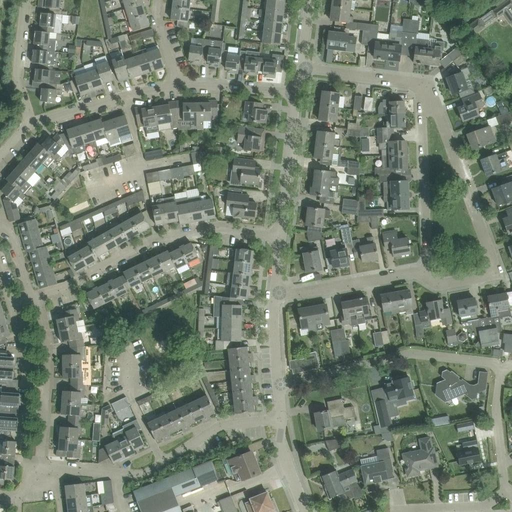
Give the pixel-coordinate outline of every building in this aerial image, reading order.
[(49,8),(49,14),(67,16),(68,12),(62,12),(62,10),(60,9),(60,0),(38,0),(38,7),(49,8)] [(123,0),(126,8),(143,3),(141,0),(123,0)] [(173,0),(173,8),(189,9),(190,0),(173,0)] [(272,0),(267,0),(267,10),(283,12),(285,2),(272,0)] [(333,0),(333,7),(349,9),(350,9),(354,9),(355,0),(333,0)] [(511,3),(510,0),(493,12),(497,18),(503,13),(511,25),(511,3)] [(126,8),(130,20),(145,15),(143,8),(144,8),(143,3),(126,8)] [(349,16),(349,9),(333,7),(331,21),(353,23),(354,17),(349,16)] [(189,9),(173,8),(172,20),(188,22),(189,9)] [(267,10),(265,21),(282,23),(283,12),(267,10)] [(44,32),(57,33),(61,34),(63,15),(67,16),(49,14),(41,13),(40,26),(44,27),(44,32)] [(149,27),(145,15),(130,20),(134,32),(149,27)] [(464,29),(471,38),(485,28),(478,18),(464,29)] [(402,32),(410,33),(411,20),(404,19),(402,32)] [(411,20),(410,33),(418,34),(419,21),(411,20)] [(265,21),(264,32),(281,34),(282,23),(265,21)] [(357,30),(363,31),(370,32),(371,25),(358,23),(357,30)] [(371,25),(370,32),(368,45),(375,45),(374,59),(387,60),(389,35),(377,33),(378,26),(371,25)] [(141,33),(142,38),(143,40),(155,37),(152,29),(141,33)] [(38,45),(38,50),(55,52),(57,33),(44,32),(35,31),(34,45),(38,45)] [(368,45),(370,32),(363,31),(361,44),(368,45)] [(264,32),(263,44),(279,46),(281,34),(264,32)] [(130,41),(142,38),(141,33),(129,37),(130,41)] [(348,35),(339,34),(330,33),(328,48),(355,52),(357,37),(347,36),(348,35)] [(390,33),(389,35),(387,60),(400,61),(401,46),(402,37),(397,37),(397,34),(390,33)] [(124,35),(117,37),(118,42),(119,42),(122,49),(128,47),(124,35)] [(107,46),(118,42),(117,37),(112,39),(110,40),(110,39),(108,40),(106,40),(107,46)] [(201,65),(202,58),(203,46),(203,45),(204,40),(197,39),(196,47),(190,46),(188,61),(194,61),(193,64),(201,65)] [(413,63),(426,64),(428,46),(429,40),(416,39),(413,63)] [(203,46),(202,58),(207,59),(207,63),(212,63),(212,67),(220,68),(220,63),(222,50),(223,42),(216,41),(215,49),(209,49),(209,46),(203,46)] [(428,46),(426,64),(439,66),(441,51),(443,51),(444,42),(436,41),(435,46),(428,46)] [(448,55),(453,61),(463,53),(458,47),(448,55)] [(153,71),(165,67),(159,49),(147,53),(148,54),(153,71)] [(38,50),(34,50),(32,63),(38,64),(37,69),(40,70),(53,71),(53,65),(54,65),(55,52),(38,50)] [(222,50),(220,63),(226,63),(225,69),(230,70),(230,73),(238,74),(239,67),(240,56),(227,55),(227,51),(222,50)] [(240,56),(239,67),(244,67),(244,71),(249,72),(249,75),(257,76),(258,69),(259,59),(258,59),(259,53),(246,51),(246,52),(241,51),(240,54),(240,56)] [(259,59),(258,69),(263,69),(263,74),(268,74),(267,77),(275,78),(278,55),(272,54),(272,60),(264,60),(265,57),(259,56),(260,53),(259,53),(258,59),(259,59)] [(463,53),(453,61),(457,67),(467,59),(463,53)] [(148,54),(136,57),(142,75),(153,71),(148,54)] [(131,78),(125,61),(124,57),(112,61),(118,79),(122,77),(123,81),(131,78)] [(125,61),(131,78),(142,75),(136,57),(125,61)] [(102,84),(114,80),(108,63),(96,66),(98,70),(102,84)] [(471,74),(468,67),(460,70),(461,73),(447,79),(453,95),(458,93),(461,98),(475,93),(474,92),(473,90),(471,89),(470,88),(469,88),(466,80),(469,79),(468,75),(471,74)] [(44,83),(44,89),(56,90),(57,85),(54,84),(55,71),(53,71),(40,70),(36,69),(35,82),(44,83)] [(86,74),(92,91),(104,87),(102,84),(98,70),(86,74)] [(75,78),(75,80),(79,91),(81,95),(92,91),(86,74),(75,78)] [(74,93),(79,91),(75,80),(70,81),(74,93)] [(60,85),(57,85),(56,90),(44,89),(42,89),(41,102),(55,103),(56,96),(62,96),(64,84),(60,85)] [(486,96),(495,93),(491,87),(483,90),(486,96)] [(322,92),(321,106),(338,108),(339,94),(322,92)] [(479,94),(466,98),(462,100),(464,106),(458,108),(463,122),(479,116),(477,109),(484,106),(479,94)] [(355,96),(353,110),(360,111),(362,97),(355,96)] [(371,111),(372,104),(373,98),(365,97),(364,110),(371,111)] [(386,108),(386,115),(405,114),(404,101),(390,102),(389,100),(383,100),(383,108),(386,108)] [(189,101),(176,102),(177,121),(191,121),(191,129),(197,129),(197,104),(189,104),(189,101)] [(205,104),(197,104),(197,129),(204,129),(203,121),(211,121),(211,115),(218,115),(217,101),(205,101),(205,104)] [(169,105),(155,108),(158,124),(171,122),(172,129),(178,128),(177,121),(176,102),(168,103),(169,105)] [(248,122),(256,122),(266,124),(267,115),(265,115),(266,111),(262,110),(263,104),(246,102),(244,114),(249,115),(248,122)] [(336,122),(338,108),(321,106),(319,120),(336,122)] [(146,127),(147,134),(159,132),(158,124),(155,108),(142,110),(142,107),(135,108),(138,128),(146,127)] [(114,120),(119,137),(131,133),(124,112),(116,115),(118,119),(114,120)] [(348,123),(347,130),(361,131),(362,124),(363,113),(357,113),(356,124),(348,123)] [(498,126),(511,121),(506,113),(495,117),(498,126)] [(377,128),(378,136),(394,136),(393,128),(405,127),(405,114),(386,115),(386,122),(383,122),(384,128),(377,128)] [(101,120),(108,141),(119,137),(114,120),(110,121),(109,117),(101,120)] [(90,123),(97,147),(109,143),(108,141),(101,120),(90,123)] [(78,127),(84,145),(89,144),(90,146),(93,148),(97,147),(90,123),(78,127)] [(483,129),(477,131),(468,135),(473,150),(496,141),(491,126),(483,129)] [(58,133),(68,150),(69,149),(73,155),(86,151),(84,145),(78,127),(67,131),(67,132),(59,135),(58,133)] [(263,148),(264,138),(253,136),(254,129),(239,127),(237,142),(245,143),(244,151),(259,153),(260,147),(263,148)] [(361,138),(361,137),(361,131),(347,130),(347,136),(361,138)] [(318,132),(316,145),(340,148),(341,141),(334,140),(335,134),(318,132)] [(39,145),(55,159),(58,161),(61,157),(62,157),(68,150),(58,133),(52,140),(49,137),(44,143),(42,141),(39,144),(39,145)] [(382,150),(382,156),(406,155),(406,141),(394,142),(394,136),(378,136),(378,143),(390,143),(390,150),(382,150)] [(30,153),(43,164),(47,167),(55,159),(39,145),(39,144),(36,142),(33,146),(35,147),(30,153)] [(122,147),(126,158),(137,154),(133,143),(122,147)] [(340,148),(316,145),(314,158),(338,161),(340,148)] [(215,154),(222,155),(222,154),(223,147),(215,147),(214,153),(215,154)] [(154,160),(163,158),(162,152),(162,150),(152,152),(154,160)] [(191,153),(193,165),(205,163),(204,153),(202,153),(202,152),(198,152),(193,153),(191,153)] [(487,176),(509,168),(506,159),(509,158),(506,152),(496,156),(495,156),(481,161),(487,176)] [(20,160),(35,173),(43,164),(30,153),(25,158),(24,156),(20,160)] [(385,170),(385,176),(401,175),(401,169),(407,169),(406,155),(382,156),(382,162),(383,162),(383,170),(385,170)] [(101,158),(103,166),(114,162),(113,157),(106,159),(105,156),(101,158)] [(97,162),(90,164),(92,169),(103,166),(101,158),(96,159),(97,162)] [(255,161),(234,159),(233,173),(242,174),(241,182),(259,185),(261,169),(254,168),(255,161)] [(14,171),(27,182),(35,173),(20,160),(17,164),(19,165),(14,171)] [(193,165),(194,172),(206,170),(205,163),(193,165)] [(79,168),(80,173),(92,169),(90,164),(79,168)] [(181,167),(183,177),(195,175),(194,172),(193,165),(181,167)] [(68,186),(76,177),(72,174),(64,166),(60,171),(65,176),(62,180),(68,186)] [(169,169),(171,179),(178,178),(178,179),(183,178),(183,177),(181,167),(169,169)] [(359,171),(360,169),(348,168),(347,174),(359,176),(359,171)] [(158,171),(159,181),(171,179),(169,169),(158,171)] [(314,170),(313,183),(339,186),(339,178),(337,178),(337,172),(314,170)] [(7,181),(23,195),(23,194),(31,186),(27,182),(14,171),(10,176),(8,174),(4,178),(7,181)] [(147,183),(159,181),(158,171),(146,174),(147,183)] [(384,183),(384,196),(408,195),(408,181),(401,181),(401,175),(385,176),(380,176),(380,183),(384,183)] [(56,191),(60,195),(68,186),(62,180),(61,181),(61,180),(53,189),(56,191)] [(7,181),(0,189),(2,190),(1,191),(7,196),(3,200),(6,210),(17,207),(16,204),(14,202),(19,197),(23,200),(26,196),(23,194),(23,195),(7,181)] [(511,182),(501,186),(492,189),(498,205),(511,200),(511,182)] [(338,193),(339,186),(313,183),(313,188),(311,187),(310,196),(335,198),(335,192),(338,193)] [(143,190),(125,198),(126,202),(143,194),(143,190)] [(55,200),(60,195),(56,191),(51,197),(55,200)] [(249,196),(228,193),(227,206),(234,207),(233,216),(254,219),(256,203),(248,202),(249,196)] [(199,196),(204,220),(216,218),(212,200),(207,201),(207,196),(205,195),(199,196)] [(409,209),(408,195),(384,196),(379,197),(379,202),(381,203),(382,209),(383,209),(388,209),(388,210),(409,209)] [(187,198),(192,222),(204,220),(199,196),(187,198)] [(125,198),(115,203),(116,207),(126,202),(125,198)] [(176,202),(179,220),(180,224),(192,222),(187,198),(176,200),(176,202)] [(168,223),(164,205),(163,199),(158,200),(156,202),(157,206),(152,207),(156,225),(168,223)] [(358,201),(343,199),(342,205),(358,207),(358,201)] [(164,205),(168,223),(179,220),(176,202),(164,205)] [(115,203),(104,207),(105,211),(116,207),(115,203)] [(358,207),(342,205),(341,213),(358,215),(358,213),(358,207)] [(6,210),(8,216),(19,213),(17,207),(6,210)] [(104,207),(93,212),(94,216),(105,211),(104,207)] [(330,211),(318,209),(308,208),(306,225),(322,227),(323,218),(329,219),(330,211)] [(511,209),(506,211),(509,218),(503,220),(508,234),(511,232),(511,209)] [(93,212),(81,217),(82,221),(94,216),(93,212)] [(21,219),(19,213),(8,216),(10,222),(21,219)] [(142,213),(131,219),(139,233),(150,227),(142,213)] [(377,216),(358,217),(357,223),(371,222),(372,230),(379,228),(377,216)] [(72,222),(74,231),(83,228),(81,222),(82,221),(81,217),(72,222)] [(19,224),(21,234),(38,229),(35,219),(19,224)] [(120,225),(128,239),(135,236),(136,237),(140,235),(131,219),(120,225)] [(72,232),(74,231),(72,222),(60,227),(61,231),(70,227),(72,232)] [(120,225),(110,231),(118,245),(128,239),(120,225)] [(345,245),(352,243),(352,241),(349,228),(341,229),(343,242),(344,242),(345,245)] [(21,234),(24,243),(40,238),(38,229),(21,234)] [(99,237),(107,251),(113,248),(114,249),(118,247),(118,245),(110,231),(99,237)] [(308,242),(322,240),(321,233),(306,231),(308,242)] [(383,233),(385,249),(392,248),(393,256),(410,253),(408,239),(397,240),(395,231),(383,233)] [(53,244),(57,243),(61,242),(58,233),(55,234),(51,235),(53,244)] [(96,257),(97,257),(107,251),(99,237),(88,243),(90,246),(96,257)] [(368,245),(353,247),(355,257),(361,256),(362,262),(378,259),(374,237),(367,238),(368,245)] [(27,253),(30,252),(30,251),(43,248),(43,247),(40,238),(24,243),(27,253)] [(79,252),(87,266),(98,260),(97,257),(96,257),(90,246),(88,243),(86,240),(77,246),(79,252)] [(180,249),(187,265),(199,259),(192,244),(185,247),(184,246),(180,248),(180,249)] [(30,252),(32,261),(49,256),(46,246),(43,247),(43,248),(30,251),(30,252)] [(348,265),(349,264),(346,250),(338,251),(337,246),(330,248),(331,252),(333,267),(342,266),(342,268),(348,267),(348,265)] [(317,247),(315,247),(310,248),(311,253),(304,254),(307,272),(322,269),(317,247)] [(167,252),(174,267),(175,267),(176,270),(187,265),(180,249),(170,254),(168,251),(167,252)] [(236,262),(252,264),(253,264),(253,259),(252,259),(253,251),(237,249),(236,262)] [(76,272),(87,266),(79,252),(68,258),(76,272)] [(155,258),(162,273),(174,267),(167,252),(155,258)] [(32,261),(35,270),(51,265),(49,256),(32,261)] [(144,263),(151,278),(162,273),(155,258),(144,263)] [(234,274),(250,276),(251,276),(252,271),(251,271),(252,264),(236,262),(234,274)] [(132,269),(139,284),(151,278),(144,263),(132,269)] [(35,270),(37,279),(54,275),(51,265),(35,270)] [(125,276),(131,288),(139,284),(132,269),(124,273),(125,276)] [(194,279),(198,288),(203,286),(204,274),(204,272),(198,275),(198,277),(195,279),(194,279)] [(234,274),(233,286),(248,288),(249,287),(250,276),(234,274)] [(57,284),(54,275),(37,279),(40,289),(57,284)] [(110,282),(118,298),(128,293),(126,290),(131,288),(125,276),(113,281),(113,280),(110,282)] [(99,288),(106,304),(118,298),(110,282),(108,282),(109,284),(99,288)] [(187,294),(198,288),(197,284),(185,290),(187,294)] [(231,298),(236,299),(247,300),(248,293),(249,293),(250,288),(249,287),(248,288),(233,286),(231,298)] [(105,304),(106,304),(99,288),(98,289),(98,287),(93,290),(94,291),(87,294),(94,309),(97,314),(107,309),(105,304)] [(175,295),(173,296),(175,299),(187,294),(185,290),(179,293),(176,288),(173,290),(175,295)] [(395,293),(399,313),(406,312),(406,316),(414,314),(409,290),(395,293)] [(392,314),(399,313),(395,293),(381,295),(384,312),(391,311),(392,314)] [(506,293),(487,296),(491,320),(511,316),(506,293)] [(173,296),(162,301),(164,305),(175,299),(173,296)] [(214,305),(213,317),(241,318),(241,305),(236,305),(236,299),(231,298),(217,297),(214,296),(214,305)] [(354,300),(358,325),(366,324),(365,321),(372,320),(371,312),(369,312),(367,298),(354,300)] [(482,347),(490,346),(487,327),(479,328),(478,322),(479,322),(477,314),(477,313),(474,299),(457,302),(459,310),(458,310),(457,311),(456,313),(456,315),(458,316),(460,316),(461,323),(471,321),(472,325),(474,324),(475,334),(479,333),(482,347)] [(351,327),(358,325),(354,300),(341,302),(344,317),(342,317),(343,326),(351,324),(351,327)] [(162,301),(150,307),(152,310),(164,305),(162,301)] [(420,313),(422,322),(442,318),(443,325),(452,323),(449,309),(443,310),(441,301),(427,303),(428,309),(427,309),(428,311),(420,313)] [(312,308),(315,323),(323,322),(323,325),(329,324),(326,305),(312,308)] [(317,331),(315,323),(312,308),(299,310),(302,329),(308,328),(309,333),(317,331)] [(57,320),(59,331),(77,327),(76,322),(79,321),(78,319),(76,309),(63,312),(64,318),(57,320)] [(125,314),(129,321),(139,317),(135,309),(125,314)] [(117,327),(129,321),(125,314),(124,314),(126,318),(115,324),(117,327)] [(223,317),(222,329),(241,330),(241,318),(223,317)] [(422,325),(415,326),(417,339),(425,338),(422,325)] [(493,326),(487,327),(490,346),(499,344),(497,332),(496,325),(493,326)] [(0,327),(0,338),(9,336),(6,326),(0,327)] [(69,341),(71,348),(84,346),(81,333),(78,333),(77,327),(59,331),(62,343),(69,341)] [(241,330),(222,329),(222,341),(216,340),(216,350),(229,349),(232,348),(232,342),(240,342),(240,337),(244,337),(245,331),(241,331),(241,330)] [(451,346),(458,344),(456,336),(455,329),(446,331),(448,343),(449,343),(449,345),(451,345),(451,346)] [(381,332),(383,345),(390,343),(388,331),(381,332)] [(375,347),(383,345),(381,332),(373,333),(375,347)] [(458,336),(456,336),(458,344),(463,345),(463,342),(467,339),(466,334),(462,332),(458,335),(458,336)] [(504,334),(503,342),(505,342),(504,350),(511,350),(511,334),(506,334),(504,334)] [(335,357),(342,355),(340,342),(340,340),(332,341),(335,357)] [(340,342),(342,355),(350,353),(348,340),(340,342)] [(71,355),(63,355),(63,356),(62,356),(61,357),(61,361),(62,362),(63,362),(63,367),(81,366),(81,360),(84,360),(84,346),(71,348),(71,355)] [(247,347),(232,348),(229,349),(235,404),(236,414),(254,412),(253,405),(257,405),(256,397),(252,397),(250,384),(255,383),(254,375),(250,376),(248,362),(253,362),(252,354),(247,354),(247,347)] [(0,367),(14,369),(14,358),(6,357),(6,352),(0,351),(0,367)] [(198,369),(219,413),(223,411),(202,367),(203,351),(198,352),(198,369)] [(300,367),(292,369),(293,374),(320,368),(317,356),(298,360),(300,367)] [(71,378),(71,385),(85,385),(85,372),(81,372),(81,366),(63,367),(63,379),(71,378)] [(13,380),(14,369),(0,367),(0,384),(4,385),(4,379),(13,380)] [(456,394),(460,396),(465,395),(472,400),(477,398),(477,394),(486,390),(488,373),(479,372),(478,384),(474,385),(466,384),(447,370),(442,372),(442,377),(445,380),(441,381),(441,384),(436,385),(435,394),(440,398),(446,396),(448,397),(456,394)] [(137,402),(139,406),(199,378),(197,374),(137,402)] [(406,377),(406,376),(394,379),(394,380),(391,381),(392,382),(384,384),(389,401),(396,399),(398,407),(406,404),(406,401),(414,399),(413,396),(414,396),(412,388),(413,388),(412,382),(410,382),(409,377),(406,377)] [(63,391),(62,403),(80,404),(81,398),(84,398),(85,385),(71,385),(71,392),(63,391)] [(0,411),(10,412),(11,408),(19,408),(19,402),(22,402),(22,396),(20,395),(20,394),(0,391),(0,411)] [(203,423),(210,419),(208,415),(215,412),(207,396),(148,424),(155,440),(162,437),(164,441),(171,438),(169,434),(181,428),(183,432),(191,429),(189,424),(201,419),(203,423)] [(126,397),(112,404),(116,413),(130,406),(126,397)] [(356,417),(356,416),(354,406),(344,408),(342,399),(327,402),(327,403),(330,402),(331,411),(315,414),(318,430),(341,426),(339,417),(343,416),(344,419),(356,417)] [(384,400),(374,403),(380,428),(390,425),(384,400)] [(69,415),(69,421),(82,422),(83,410),(80,410),(80,404),(62,403),(61,414),(69,415)] [(102,408),(101,419),(109,419),(109,413),(113,411),(110,405),(102,408)] [(10,418),(10,412),(0,411),(0,430),(17,432),(18,418),(10,418)] [(133,449),(144,444),(138,431),(141,429),(137,420),(133,422),(134,424),(131,425),(130,423),(123,427),(123,429),(133,449)] [(60,427),(60,439),(78,440),(78,434),(81,434),(82,422),(69,421),(68,427),(60,427)] [(113,434),(116,441),(124,458),(135,453),(123,429),(113,434)] [(392,433),(382,434),(383,438),(388,442),(393,440),(392,433)] [(77,446),(78,440),(60,439),(59,450),(66,451),(66,457),(80,458),(81,446),(77,446)] [(329,451),(343,446),(340,439),(325,441),(329,451)] [(403,455),(406,467),(408,477),(419,474),(418,469),(424,468),(425,469),(437,467),(433,449),(432,449),(430,439),(419,442),(421,451),(403,455)] [(0,459),(1,460),(2,454),(15,455),(16,442),(0,440),(0,459)] [(463,451),(457,452),(460,466),(481,461),(477,440),(462,443),(463,451)] [(113,463),(124,458),(116,441),(105,447),(106,447),(99,450),(99,463),(110,458),(113,463)] [(378,456),(361,460),(362,467),(363,473),(361,474),(365,480),(366,483),(365,484),(374,482),(375,484),(382,482),(382,481),(395,478),(395,477),(392,468),(388,448),(376,451),(378,456)] [(228,461),(232,470),(234,475),(240,473),(243,480),(260,474),(251,452),(228,461)] [(1,460),(0,459),(0,479),(13,480),(14,467),(1,466),(1,460)] [(133,491),(141,511),(181,511),(175,496),(217,480),(210,461),(133,491)] [(321,477),(325,488),(355,475),(353,469),(338,475),(336,470),(321,477)] [(355,475),(325,488),(330,499),(345,493),(343,488),(349,485),(355,499),(363,495),(355,475)] [(103,481),(104,493),(113,492),(111,480),(103,481)] [(66,486),(67,498),(85,496),(84,484),(66,486)] [(114,503),(113,492),(104,493),(105,505),(114,503)] [(251,502),(246,504),(249,510),(249,511),(267,511),(270,511),(274,511),(277,511),(273,499),(270,500),(267,493),(265,493),(259,496),(250,499),(251,502)] [(67,498),(69,510),(87,507),(85,496),(67,498)] [(219,500),(223,511),(237,511),(231,496),(219,500)] [(117,511),(115,506),(114,503),(105,505),(107,511),(109,510),(109,511),(117,511)]
